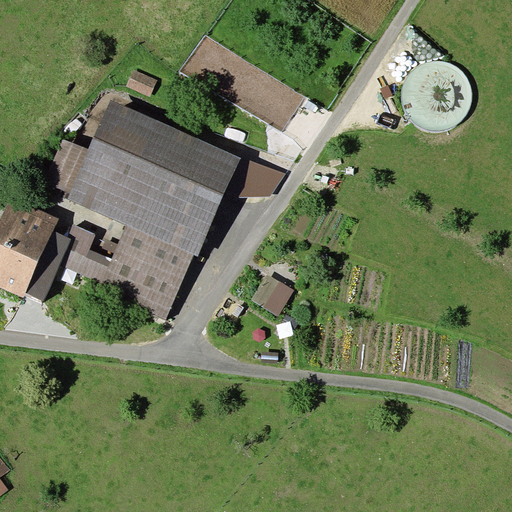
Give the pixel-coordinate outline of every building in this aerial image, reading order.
[(158,81),(133,71),(127,86),(151,97),(158,81)] [(242,156),(111,99),(88,150),(69,193),(67,198),(126,225),(194,255),(197,256),(224,196),(242,156)] [(69,193),(88,150),(64,140),(45,182),(69,193)] [(285,173),(242,156),(224,196),(269,197),(285,173)] [(59,219),(11,198),(0,222),(0,286),(25,298),(27,293),(44,301),(60,265),(72,238),(67,237),(54,231),(59,219)] [(126,225),(111,258),(90,249),(97,234),(73,223),(67,237),(72,238),(60,265),(115,290),(112,295),(166,319),(194,255),(126,225)] [(0,459),(0,485),(4,483),(12,476),(0,459)] [(4,483),(0,485),(0,504),(13,495),(4,483)]
